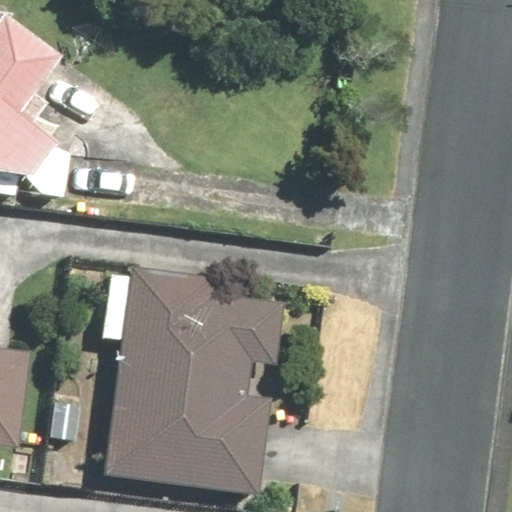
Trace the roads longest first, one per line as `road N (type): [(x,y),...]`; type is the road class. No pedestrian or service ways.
road 1 (residential): [(494,0),(432,511)]
road 2 (unknown): [(392,511),(0,468)]
